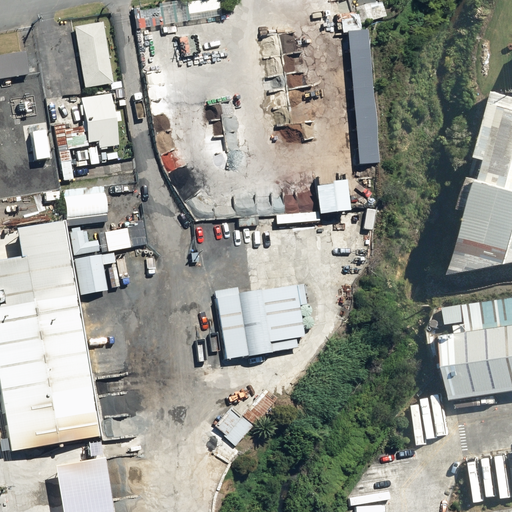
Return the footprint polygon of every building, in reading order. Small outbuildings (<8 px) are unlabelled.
[(216,0),(186,5),(188,17),(220,11),(218,0),(216,0)] [(139,12),(141,22),(161,19),(159,9),(139,12)] [(74,28),(85,90),(113,85),(102,24),(74,28)] [(368,29),(349,31),(360,164),(380,163),(368,29)] [(0,57),(0,81),(28,76),(24,53),(0,57)] [(480,210),(463,273),(511,263),(511,94),(498,91),(481,157),(492,159),(487,179),(478,176),(470,208),(480,210)] [(98,144),(99,150),(118,147),(110,96),(81,100),(88,145),(98,144)] [(54,127),(63,182),(73,180),(71,167),(75,166),(74,160),(72,161),(72,162),(70,162),(68,150),(88,147),(87,142),(85,142),(82,128),(65,131),(64,125),(54,127)] [(43,134),(26,138),(31,165),(48,162),(43,134)] [(84,166),(112,161),(110,154),(97,156),(96,148),(81,150),(84,166)] [(315,180),(319,217),(349,213),(345,176),(315,180)] [(58,191),(44,193),(45,203),(59,201),(58,191)] [(70,202),(62,203),(63,222),(72,222),(70,202)] [(81,202),(73,203),(75,219),(82,218),(81,202)] [(308,213),(278,215),(278,224),(309,222),(308,213)] [(120,214),(104,216),(107,236),(123,233),(120,214)] [(0,263),(0,394),(10,453),(100,438),(63,224),(14,232),(19,260),(0,263)] [(83,231),(70,233),(74,256),(100,251),(98,240),(85,242),(83,231)] [(125,233),(126,247),(147,245),(145,231),(125,233)] [(121,238),(103,240),(105,250),(122,247),(121,238)] [(101,254),(76,259),(74,260),(81,295),(108,290),(101,254)] [(216,300),(226,361),(298,349),(296,340),(304,339),(296,287),(216,300)] [(456,397),(511,388),(511,295),(446,305),(448,321),(469,318),(470,329),(447,332),(455,392),(456,397)] [(223,437),(236,449),(277,400),(264,390),(241,417),(230,408),(214,427),(224,435),(223,437)] [(222,441),(217,448),(229,458),(235,451),(222,441)] [(110,511),(100,445),(85,447),(88,464),(53,470),(60,511),(110,511)]
